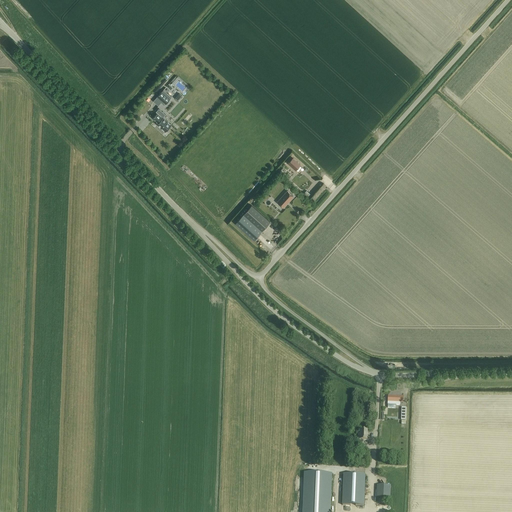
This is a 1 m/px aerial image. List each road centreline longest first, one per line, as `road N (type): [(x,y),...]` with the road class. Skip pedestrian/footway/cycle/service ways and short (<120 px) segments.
road 1 (unclassified): [(258,278),(507,0)]
road 2 (tertiary): [(12,35),(191,223)]
road 3 (tertiary): [(191,223),(278,314),(373,373)]
road 4 (unclassified): [(373,373),(258,278)]
road 5 (unknown): [(373,373),(360,511)]
road 6 (tertiary): [(373,373),(511,372)]
